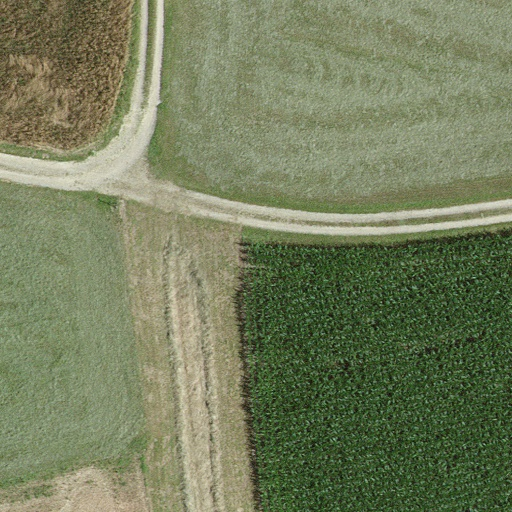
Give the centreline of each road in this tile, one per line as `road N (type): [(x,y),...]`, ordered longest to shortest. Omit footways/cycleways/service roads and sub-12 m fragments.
road 1 (track): [(92,192),(294,234),(409,236),(511,224)]
road 2 (track): [(92,192),(134,153),(153,108),(155,0)]
